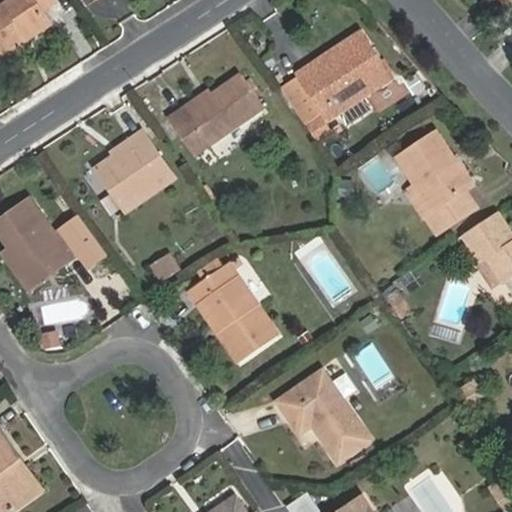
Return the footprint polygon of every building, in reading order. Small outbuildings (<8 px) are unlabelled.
[(60,3),(58,0),(4,0),(0,3),(0,59),(29,41),(24,33),(50,17),(46,11),(60,3)] [(511,0),(500,0),(506,8),(511,2),(511,0)] [(330,120),(394,79),(367,41),(322,71),(317,62),(300,74),(303,78),(327,115),(330,120)] [(212,145),(267,106),(243,73),(188,111),(212,145)] [(303,78),(288,88),(312,125),(323,117),(327,115),(303,78)] [(311,125),(322,142),(334,135),(323,117),(312,125),(311,125)] [(132,144),(115,155),(96,168),(128,214),(180,178),(145,129),(129,139),(132,144)] [(472,187),(452,159),(456,157),(438,130),(398,157),(436,213),(428,219),(438,234),(480,207),(469,190),(472,187)] [(341,186),(352,187),(353,179),(342,178),(341,186)] [(351,198),(352,187),(341,186),(341,197),(351,198)] [(24,282),(53,263),(58,270),(83,252),(65,228),(56,233),(31,197),(0,220),(0,233),(15,254),(7,259),(24,282)] [(511,231),(499,213),(464,235),(483,263),(487,261),(505,286),(511,280),(511,231)] [(172,254),(153,266),(162,279),(181,266),(172,254)] [(483,263),(479,266),(497,290),(505,286),(487,261),(483,263)] [(279,334),(230,263),(192,288),(202,302),(206,300),(226,328),(221,332),(241,362),(279,334)] [(374,439),(325,369),(278,401),(300,434),(318,422),(324,433),(321,435),(339,463),(374,439)] [(0,430),(0,508),(2,511),(14,511),(38,495),(18,468),(24,464),(0,430)] [(511,478),(510,476),(492,489),(507,511),(511,507),(511,478)] [(374,511),(364,496),(341,511),(374,511)] [(248,511),(239,497),(216,511),(248,511)]
